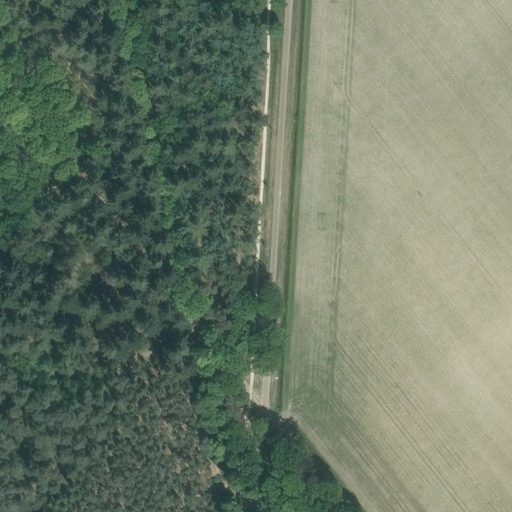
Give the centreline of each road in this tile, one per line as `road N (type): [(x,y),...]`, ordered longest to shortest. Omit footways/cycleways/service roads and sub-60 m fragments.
road 1 (track): [(0,67),(348,511)]
road 2 (unclassified): [(258,511),(289,0)]
